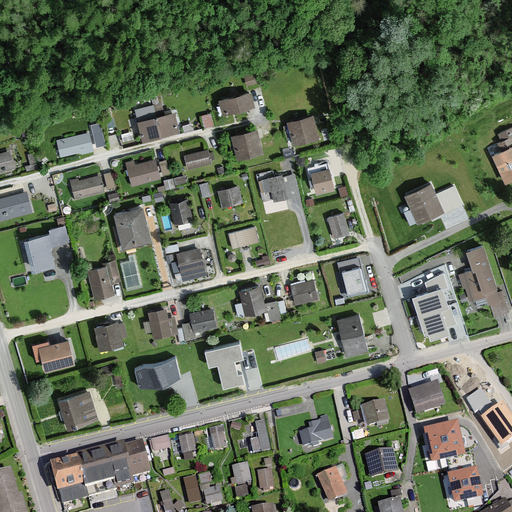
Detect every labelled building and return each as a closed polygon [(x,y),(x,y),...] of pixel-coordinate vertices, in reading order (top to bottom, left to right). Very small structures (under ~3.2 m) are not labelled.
[(250,90),(219,98),(223,113),(254,105),(250,90)] [(153,106),(136,111),(143,140),(178,131),(174,115),(156,120),(153,106)] [(203,112),(206,123),(214,121),(211,110),(203,112)] [(101,119),(92,121),(98,144),(107,141),(101,119)] [(295,144),(318,138),(313,119),(289,125),(295,144)] [(93,149),(89,129),(56,137),(61,156),(93,149)] [(257,134),(234,139),(238,159),(261,153),(257,134)] [(511,142),(491,152),(505,180),(511,177),(511,142)] [(0,167),(14,164),(9,146),(0,148),(0,167)] [(181,155),(184,167),(209,160),(206,148),(181,155)] [(123,162),(128,181),(156,174),(151,155),(123,162)] [(163,171),(170,169),(166,155),(158,157),(163,171)] [(327,166),(309,170),(314,190),(332,185),(327,166)] [(112,167),(104,169),(109,185),(116,183),(112,167)] [(69,178),(74,197),(103,189),(97,170),(69,178)] [(299,195),(294,175),(282,178),(282,176),(275,178),(273,171),(257,175),(263,200),(274,197),(275,201),(299,195)] [(405,192),(418,220),(445,208),(432,180),(405,192)] [(237,183),(218,188),(223,205),(242,199),(237,183)] [(0,194),(0,217),(30,210),(25,188),(0,194)] [(187,197),(170,202),(175,221),(192,216),(187,197)] [(114,212),(123,246),(151,238),(142,204),(114,212)] [(328,217),(334,238),(349,234),(342,213),(328,217)] [(24,238),(32,271),(54,265),(49,245),(68,240),(64,224),(50,227),(51,232),(24,238)] [(253,226),(227,233),(231,247),(257,241),(253,226)] [(484,244),(467,250),(473,266),(462,271),(472,297),(484,292),(493,315),(508,309),(484,244)] [(178,255),(184,280),(205,274),(199,250),(178,255)] [(360,258),(338,263),(347,293),(368,287),(360,258)] [(105,265),(86,271),(94,297),(112,292),(105,265)] [(429,294),(412,299),(424,337),(428,335),(430,342),(449,336),(442,312),(449,310),(442,290),(448,288),(443,274),(425,283),(429,294)] [(313,279),(292,285),(297,301),(317,295),(313,279)] [(258,285),(240,290),(246,312),(265,307),(258,285)] [(284,296),(268,298),(270,317),(286,316),(284,296)] [(166,306),(147,309),(152,337),(172,333),(166,306)] [(196,333),(216,328),(210,308),(190,314),(196,333)] [(346,352),(365,347),(357,313),(338,318),(346,352)] [(118,320),(95,325),(100,347),(123,342),(118,320)] [(40,345),(46,368),(75,360),(69,337),(40,345)] [(239,341),(206,349),(210,362),(218,360),(224,384),(243,379),(242,371),(237,372),(233,356),(242,354),(239,341)] [(175,358),(136,368),(140,384),(163,383),(179,374),(175,358)] [(259,364),(246,368),(252,388),(265,384),(259,364)] [(411,393),(417,412),(443,404),(437,384),(411,393)] [(88,389),(58,398),(67,427),(96,419),(88,389)] [(360,406),(365,427),(387,422),(382,401),(360,406)] [(511,439),(511,417),(502,402),(483,414),(503,445),(511,439)] [(260,418),(249,422),(254,439),(247,441),(251,453),(269,447),(260,418)] [(299,431),(303,445),(332,438),(327,418),(310,422),(311,427),(299,431)] [(426,429),(433,459),(463,452),(456,421),(426,429)] [(213,451),(226,448),(221,426),(208,430),(213,451)] [(184,453),(195,450),(191,434),(179,437),(184,453)] [(151,441),(154,453),(168,449),(165,437),(151,441)] [(142,441),(47,467),(55,497),(132,477),(132,473),(149,468),(142,441)] [(392,450),(366,457),(371,478),(397,471),(392,450)] [(246,464),(232,466),(236,484),(249,482),(246,464)] [(336,465),(317,473),(328,500),(347,491),(336,465)] [(450,473),(456,499),(481,494),(475,468),(450,473)] [(271,470),(258,471),(260,489),(272,487),(271,470)] [(0,474),(0,511),(21,511),(10,472),(0,474)] [(184,476),(190,502),(202,500),(196,473),(184,476)] [(218,488),(202,491),(205,503),(221,500),(218,488)] [(167,491),(159,493),(165,511),(173,508),(167,491)] [(402,511),(400,500),(379,506),(380,511),(402,511)] [(482,511),(511,511),(505,500),(482,511)]
